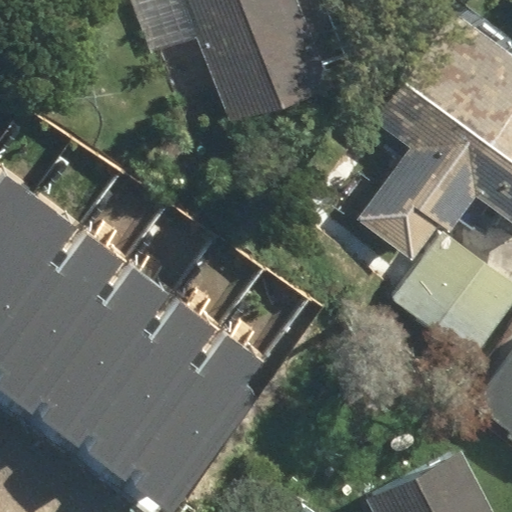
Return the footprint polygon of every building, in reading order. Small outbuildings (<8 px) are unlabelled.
[(176,0),(224,120),(320,83),(286,0),(176,0)] [(352,217),(406,258),(431,223),(442,229),(469,193),(511,223),(511,103),(507,100),(511,93),(511,61),(444,13),(367,118),(404,146),(352,217)] [(135,485),(172,511),(173,511),(276,371),(225,334),(199,368),(191,362),(216,328),(180,302),(153,338),(140,328),(167,291),(134,267),(109,302),(97,293),(121,261),(85,236),(60,270),(50,263),(77,226),(5,173),(0,180),(0,370),(5,374),(0,381),(0,390),(31,412),(42,397),(54,406),(43,421),(77,445),(86,433),(96,440),(87,451),(127,480),(136,469),(143,474),(135,485)] [(391,298),(473,354),(511,298),(511,285),(436,233),(391,298)] [(511,345),(467,400),(511,434),(511,345)] [(360,497),(367,511),(486,511),(453,450),(360,497)]
